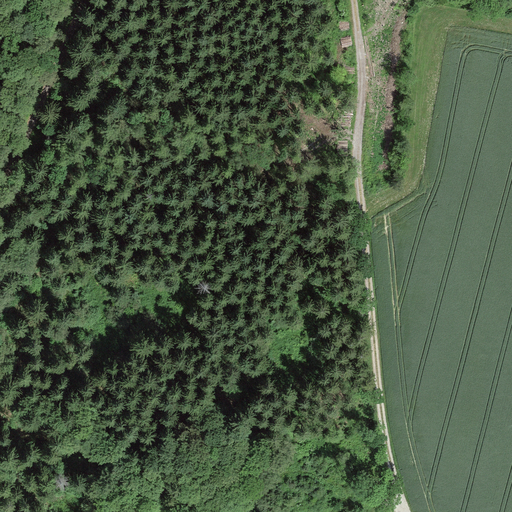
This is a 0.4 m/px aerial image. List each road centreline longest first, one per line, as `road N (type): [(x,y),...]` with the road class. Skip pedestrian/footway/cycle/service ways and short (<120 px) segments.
road 1 (track): [(354,0),(367,281),(390,467),(406,511)]
road 2 (track): [(85,0),(0,184)]
